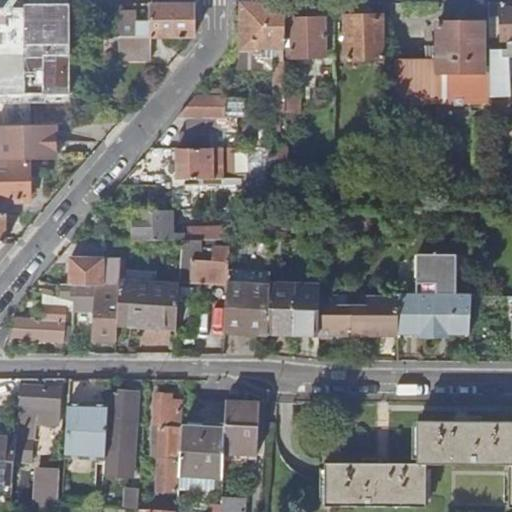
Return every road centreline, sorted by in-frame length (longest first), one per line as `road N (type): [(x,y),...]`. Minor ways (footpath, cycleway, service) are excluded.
road 1 (residential): [(0,365),(511,372)]
road 2 (residential): [(0,291),(210,45),(214,0)]
